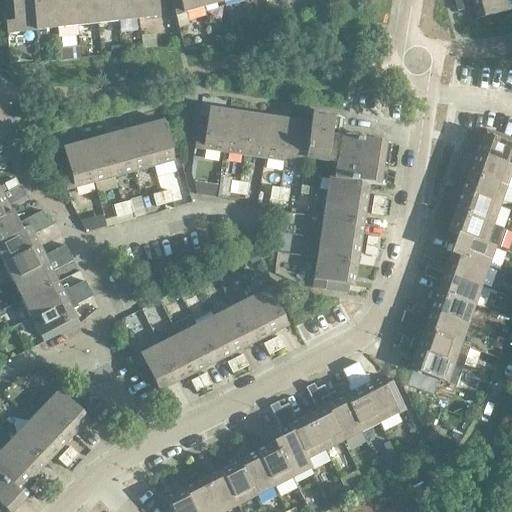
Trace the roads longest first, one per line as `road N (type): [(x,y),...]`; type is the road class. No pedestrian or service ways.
road 1 (residential): [(150,444),(365,336),(409,243),(431,85)]
road 2 (unknown): [(128,413),(333,311),(376,165)]
road 3 (residential): [(150,444),(78,342)]
road 4 (residential): [(124,311),(55,207)]
